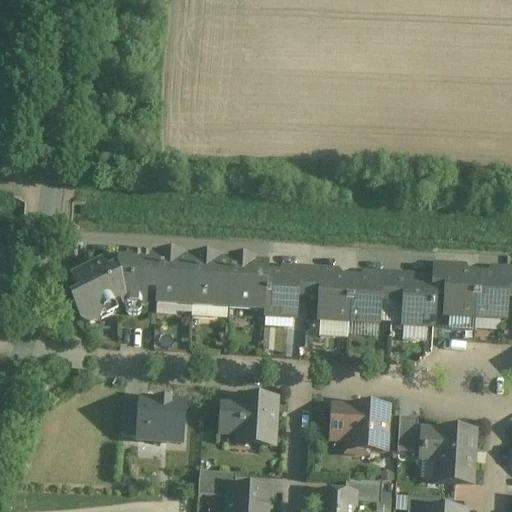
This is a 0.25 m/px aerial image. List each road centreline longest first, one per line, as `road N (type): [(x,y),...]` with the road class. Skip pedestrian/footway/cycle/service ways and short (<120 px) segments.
road 1 (residential): [(302,371),(24,351)]
road 2 (unclassified): [(47,205),(67,0)]
road 3 (residential): [(302,371),(294,511)]
road 4 (residential): [(424,379),(302,371)]
road 5 (unclassified): [(24,351),(44,231)]
